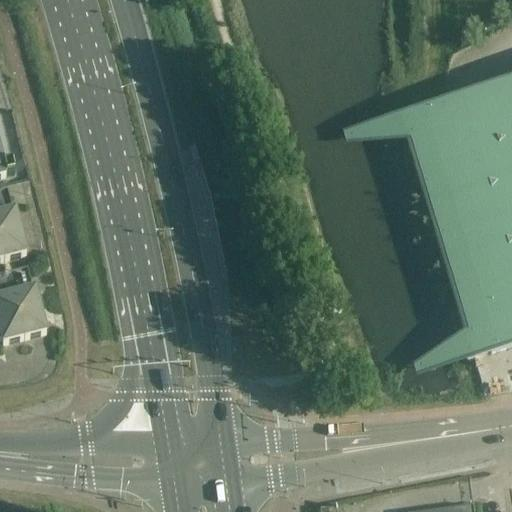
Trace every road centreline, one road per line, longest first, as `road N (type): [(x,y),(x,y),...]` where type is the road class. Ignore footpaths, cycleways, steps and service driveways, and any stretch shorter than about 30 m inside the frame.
road 1 (primary): [(222,463),(180,211),(120,0)]
road 2 (primary): [(64,0),(146,338)]
road 3 (tertiary): [(222,463),(511,430)]
road 4 (primary): [(64,460),(119,398),(146,338)]
road 5 (primary): [(146,338),(167,466)]
